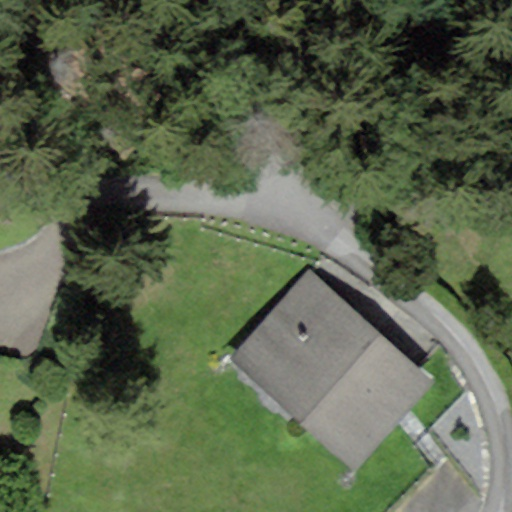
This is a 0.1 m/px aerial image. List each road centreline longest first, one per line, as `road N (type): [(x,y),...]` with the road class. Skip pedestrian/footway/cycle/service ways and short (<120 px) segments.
road 1 (residential): [(270,205),(438,314),(497,398),(507,511)]
road 2 (residential): [(270,205),(146,194),(0,195)]
road 3 (residential): [(312,0),(270,205)]
